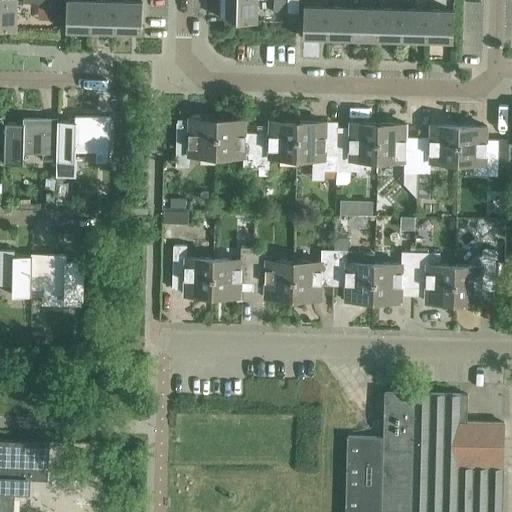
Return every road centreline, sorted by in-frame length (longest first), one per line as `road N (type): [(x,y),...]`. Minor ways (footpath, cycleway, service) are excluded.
road 1 (residential): [(161,395),(162,364),(180,339),(511,349)]
road 2 (residential): [(187,0),(185,61),(201,75),(483,79),(497,67)]
